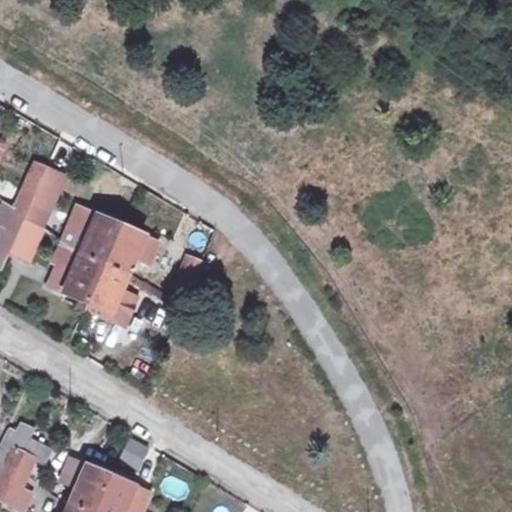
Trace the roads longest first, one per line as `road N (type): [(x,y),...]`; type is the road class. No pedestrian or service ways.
road 1 (residential): [(399,511),(389,456),(292,290),(196,199),(0,81)]
road 2 (residential): [(0,349),(272,511)]
